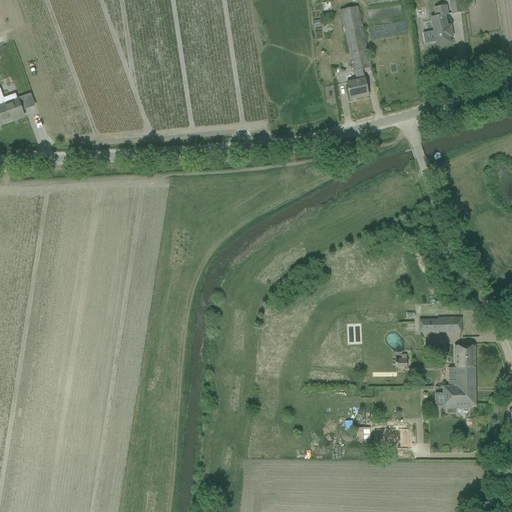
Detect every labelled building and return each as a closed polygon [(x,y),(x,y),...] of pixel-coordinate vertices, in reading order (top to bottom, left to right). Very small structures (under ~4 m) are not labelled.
[(457,0),(452,0),(449,1),(452,14),(460,12),(457,0)] [(430,18),(433,30),(436,47),(450,44),(444,15),(447,15),(445,6),(434,8),(435,16),(430,18)] [(346,83),(347,90),(349,99),(367,95),(361,70),(370,68),(356,7),(339,11),(353,72),(354,71),(356,81),(346,83)] [(328,17),(330,29),(341,27),(338,11),(331,12),(332,16),(328,17)] [(17,99),(0,105),(0,117),(2,124),(23,116),(17,99)] [(408,325),(408,337),(418,337),(418,325),(408,325)] [(448,368),(448,387),(450,387),(474,387),(474,346),(454,347),(454,368),(448,368)] [(395,362),(392,362),(392,366),(395,366),(395,368),(406,368),(406,360),(395,360),(395,362)] [(474,387),(450,387),(451,393),(442,394),(442,407),(451,407),(451,409),(469,409),(469,407),(475,407),(474,387)] [(373,428),(373,432),(373,452),(410,451),(409,427),(373,428)]
